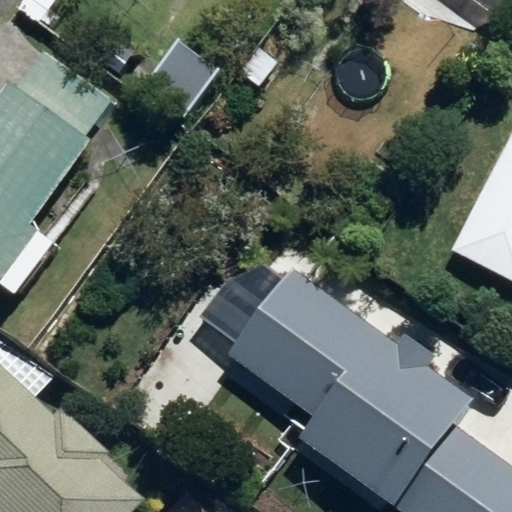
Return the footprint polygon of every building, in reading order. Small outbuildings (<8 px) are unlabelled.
[(511,0),(460,0),(500,29),(511,12),(511,0)] [(220,74),(183,48),(147,100),(184,126),(220,74)] [(12,91),(0,107),(0,288),(5,292),(42,242),(34,235),(95,151),(88,146),(116,108),(47,57),(19,96),(12,91)] [(511,145),(485,198),(511,212),(511,145)] [(398,354),(291,277),(228,364),(317,428),(301,449),(388,511),(511,511),(511,472),(459,434),(476,411),(431,378),(438,368),(405,344),(398,354)] [(0,511),(136,511),(137,511),(96,470),(104,462),(57,415),(51,422),(0,372),(0,511)] [(199,511),(184,498),(170,511),(199,511)]
